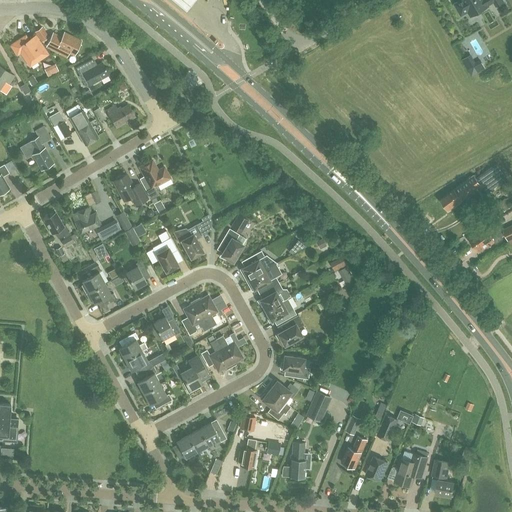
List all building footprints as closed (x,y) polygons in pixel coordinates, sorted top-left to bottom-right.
[(192,0),(176,0),(186,8),(192,0)] [(495,6),(503,1),(502,0),(461,0),(457,3),(464,15),(468,12),(471,16),(488,6),(487,5),(493,1),(495,6)] [(43,41),(49,37),(42,27),(36,31),(43,41)] [(81,41),(64,32),(62,37),(53,33),(47,46),(56,50),(68,56),(69,53),(74,55),(76,52),(79,52),(82,46),(80,44),(81,41)] [(48,54),(36,35),(26,42),(24,40),(24,39),(23,39),(22,38),(21,39),(20,39),(11,45),(17,55),(21,52),(30,66),(48,54)] [(464,64),(473,59),(470,54),(461,59),(464,64)] [(95,66),(92,59),(76,68),(85,86),(108,74),(102,63),(95,66)] [(9,84),(14,76),(0,66),(0,88),(5,81),(9,84)] [(33,85),(38,82),(33,74),(27,78),(33,85)] [(121,90),(127,87),(123,80),(117,84),(121,90)] [(25,94),(31,91),(26,83),(20,87),(25,94)] [(131,110),(128,105),(118,110),(115,106),(107,110),(117,127),(134,116),(134,115),(134,114),(131,110)] [(75,115),(69,118),(77,130),(85,145),(98,137),(83,110),(75,115)] [(49,116),(54,125),(57,124),(63,120),(58,111),(49,116)] [(57,124),(64,136),(71,133),(63,120),(57,124)] [(46,129),(44,125),(35,130),(39,137),(20,147),(27,158),(33,155),(41,170),(54,163),(45,148),(42,144),(52,139),(47,129),(46,129)] [(145,176),(140,179),(146,190),(151,198),(158,194),(154,187),(157,185),(164,181),(163,179),(169,176),(164,167),(158,171),(152,160),(140,167),(145,176)] [(455,189),(441,199),(449,210),(463,200),(464,200),(461,197),(466,193),(468,196),(475,191),(482,186),(482,185),(484,183),(489,189),(507,176),(497,163),(494,166),(479,176),(482,180),(479,182),(474,174),(467,179),(454,188),(455,189)] [(0,193),(9,188),(3,177),(9,173),(4,165),(0,167),(0,193)] [(134,186),(127,174),(124,176),(121,176),(118,178),(117,180),(114,181),(124,201),(131,197),(136,205),(148,199),(140,183),(134,186)] [(96,204),(101,201),(96,190),(85,195),(89,205),(95,203),(96,204)] [(494,217),(511,207),(506,198),(489,208),(494,217)] [(159,213),(166,209),(160,199),(153,203),(159,213)] [(92,214),(89,207),(72,215),(80,233),(100,224),(95,213),(92,214)] [(132,228),(133,227),(132,226),(124,210),(116,214),(125,231),(124,231),(125,232),(129,230),(128,229),(132,227),(132,228)] [(63,226),(56,213),(54,214),(52,213),(50,215),(50,216),(44,219),(52,233),(55,232),(58,238),(62,235),(64,238),(71,233),(66,224),(63,226)] [(241,233),(249,220),(238,213),(230,227),(241,233)] [(208,231),(211,229),(211,220),(208,214),(201,218),(203,221),(202,221),(208,231)] [(489,232),(498,225),(494,220),(485,226),(484,226),(468,237),(473,245),(490,233),(489,232)] [(490,233),(473,245),(479,253),(494,242),(495,244),(503,238),(502,236),(505,234),(508,241),(511,238),(511,224),(502,229),(498,225),(489,232),(490,233)] [(179,242),(181,241),(191,258),(197,254),(198,256),(204,253),(197,239),(202,236),(196,225),(186,230),(185,228),(173,231),(179,242)] [(102,241),(109,237),(104,226),(96,230),(102,241)] [(139,227),(140,234),(147,233),(146,226),(139,227)] [(140,240),(133,227),(132,228),(132,227),(128,229),(129,230),(125,232),(132,245),(140,240)] [(233,262),(244,245),(243,244),(246,239),(230,229),(223,240),(228,243),(220,257),(226,259),(227,258),(233,262)] [(65,247),(74,242),(73,240),(77,238),(75,233),(62,241),(65,247)] [(170,238),(153,248),(155,251),(156,254),(159,259),(160,261),(166,272),(173,268),(173,269),(179,267),(177,263),(172,253),(177,250),(171,239),(170,238)] [(302,252),(307,245),(303,241),(297,248),(302,252)] [(324,252),(332,248),(329,243),(322,246),(324,252)] [(63,262),(68,259),(64,253),(65,253),(61,246),(56,249),(60,256),(63,262)] [(246,280),(248,279),(264,270),(270,267),(277,263),(267,255),(264,256),(261,251),(250,257),(253,262),(240,269),(246,280)] [(343,256),(336,260),(341,267),(347,264),(343,256)] [(137,266),(126,272),(126,273),(131,281),(135,289),(147,282),(145,279),(143,274),(147,271),(142,261),(136,264),(137,266)] [(86,293),(105,283),(100,273),(102,271),(99,265),(82,274),(85,279),(82,281),(84,284),(81,285),(86,293)] [(340,270),(344,277),(352,273),(348,265),(340,270)] [(270,267),(264,270),(248,279),(246,280),(252,290),(265,283),(268,289),(279,282),(273,272),(270,267)] [(281,301),(287,298),(289,297),(286,291),(284,292),(279,282),(268,289),(270,294),(258,301),(262,306),(263,306),(266,310),(282,301),(281,301)] [(105,283),(86,293),(90,302),(93,300),(95,304),(98,302),(100,308),(102,307),(104,312),(110,309),(107,304),(117,299),(114,293),(112,295),(105,283)] [(47,287),(0,284),(0,313),(46,316),(47,287)] [(195,300),(210,327),(217,324),(211,315),(217,311),(220,316),(223,314),(221,309),(227,306),(224,301),(214,306),(208,295),(201,299),(199,297),(195,300)] [(282,301),(266,310),(268,315),(267,316),(269,322),(282,315),(285,320),(296,314),(291,305),(287,298),(281,301),(282,301)] [(332,303),(329,298),(326,299),(317,304),(321,309),(325,307),(324,304),(327,302),(329,305),(332,303)] [(204,331),(210,327),(195,300),(190,302),(192,304),(184,309),(188,316),(181,320),(189,335),(197,330),(193,325),(199,322),(204,331)] [(285,345),(302,336),(298,328),(304,325),(299,315),(287,321),(290,327),(276,334),(280,340),(281,339),(285,345)] [(181,332),(172,316),(167,319),(165,316),(153,322),(154,324),(149,326),(158,342),(162,339),(166,337),(168,339),(181,332)] [(125,360),(142,350),(148,347),(144,342),(139,345),(136,339),(138,338),(135,332),(119,341),(122,346),(119,348),(125,360)] [(217,339),(232,367),(237,364),(235,362),(243,358),(234,342),(228,345),(223,335),(217,339)] [(228,369),(232,367),(217,339),(210,342),(216,352),(210,355),(207,350),(202,353),(209,366),(214,363),(218,371),(226,367),(228,369)] [(142,350),(125,360),(132,371),(135,369),(138,374),(154,366),(150,359),(148,361),(142,350)] [(164,352),(159,355),(162,361),(168,358),(164,352)] [(33,353),(32,405),(47,405),(49,353),(33,353)] [(59,354),(54,405),(63,405),(63,400),(72,401),(75,355),(59,354)] [(303,367),(305,358),(285,355),(284,362),(282,362),(281,369),(296,371),(295,377),(308,379),(310,368),(303,367)] [(202,383),(201,381),(210,376),(199,357),(189,362),(191,367),(182,373),(178,365),(173,368),(177,375),(181,373),(185,380),(183,382),(189,393),(200,387),(199,385),(202,383)] [(144,393),(160,384),(154,373),(157,371),(154,366),(138,374),(141,380),(137,382),(144,393)] [(269,390),(291,406),(289,404),(292,400),(292,398),(298,389),(290,383),(287,388),(275,379),(272,385),(273,386),(269,390)] [(160,384),(144,393),(150,405),(153,403),(156,408),(172,400),(169,394),(167,395),(160,384)] [(285,414),(291,406),(269,390),(266,394),(265,393),(260,398),(272,407),(268,412),(278,420),(284,413),(285,414)] [(321,422),(332,397),(316,390),(305,415),(321,422)] [(383,414),(387,404),(381,402),(377,412),(383,414)] [(474,405),(468,402),(466,408),(471,411),(474,405)] [(0,441),(2,442),(3,439),(16,440),(18,419),(10,418),(11,405),(0,404),(0,441)] [(68,406),(66,461),(84,461),(85,406),(68,406)] [(57,460),(59,411),(44,411),(42,459),(57,460)] [(390,441),(399,419),(385,413),(376,435),(390,441)] [(256,416),(242,414),(240,427),(253,429),(256,416)] [(412,422),(421,425),(425,417),(416,414),(415,415),(412,422)] [(355,435),(362,419),(353,415),(347,431),(355,435)] [(227,429),(232,431),(235,423),(230,421),(227,429)] [(200,428),(209,445),(219,439),(221,441),(226,438),(218,422),(213,425),(211,422),(200,428)] [(197,451),(209,445),(200,428),(188,435),(197,451)] [(253,436),(265,437),(265,430),(254,429),(253,436)] [(186,457),(197,451),(188,435),(176,441),(178,444),(173,447),(182,463),(187,460),(186,457)] [(355,468),(367,440),(358,436),(353,449),(348,447),(342,462),(355,468)] [(253,450),(255,440),(248,439),(246,449),(243,448),(240,465),(253,467),(256,451),(253,450)] [(265,449),(267,450),(266,453),(278,456),(280,443),(269,441),(268,444),(266,444),(265,449)] [(283,468),(282,476),(304,477),(304,471),(310,471),(310,461),(303,460),(305,442),(293,441),(291,459),(290,466),(284,466),(283,468)] [(427,457),(429,453),(418,449),(417,453),(414,452),(411,461),(402,458),(399,468),(394,467),(392,468),(388,477),(389,479),(395,481),(410,486),(415,471),(423,473),(428,457),(427,457)] [(380,481),(388,462),(374,456),(366,475),(380,481)] [(216,474),(222,461),(216,458),(210,472),(216,474)] [(433,478),(438,479),(436,493),(451,496),(454,482),(444,481),(448,461),(436,458),(433,478)] [(120,459),(117,463),(128,470),(131,466),(120,459)]
